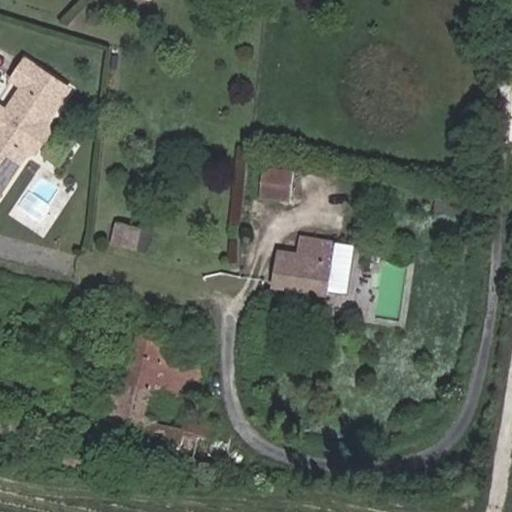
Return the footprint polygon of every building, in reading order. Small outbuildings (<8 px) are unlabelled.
[(24,92),(0,126),(0,196),(2,197),(29,157),(39,154),(51,135),(49,124),(70,91),(27,63),(13,83),(24,92)] [(260,189),(290,194),(295,168),(264,162),(260,189)] [(143,246),(146,227),(120,222),(116,241),(143,246)] [(346,258),(347,247),(298,238),(297,246),(346,258)] [(114,261),(139,266),(142,248),(116,243),(114,261)] [(334,295),(350,297),(356,260),(346,258),(297,246),(296,256),(282,254),(277,290),(333,300),(334,295)] [(179,339),(140,329),(132,363),(110,359),(104,382),(117,385),(104,439),(234,472),(240,449),(209,441),(214,425),(182,416),(183,410),(194,413),(206,368),(184,362),(173,359),(179,339)] [(190,341),(179,339),(173,359),(184,362),(190,341)] [(27,426),(10,423),(12,409),(0,406),(0,450),(23,456),(25,442),(27,426)] [(23,456),(80,467),(86,446),(41,437),(41,444),(25,442),(23,456)]
